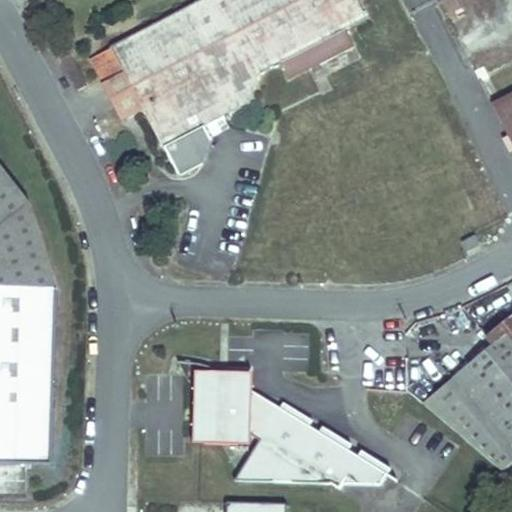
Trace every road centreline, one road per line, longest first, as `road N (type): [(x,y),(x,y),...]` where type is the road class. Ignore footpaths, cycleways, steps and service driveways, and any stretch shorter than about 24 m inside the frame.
road 1 (unclassified): [(117,299),(418,303),(511,258)]
road 2 (unclassified): [(117,299),(93,200),(0,16)]
road 3 (unclassified): [(106,511),(117,299)]
